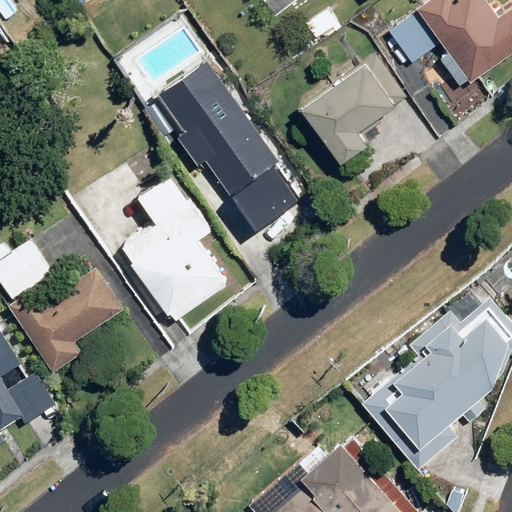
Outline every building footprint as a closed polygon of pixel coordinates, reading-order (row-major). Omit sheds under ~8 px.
[(294,0),(261,0),(261,1),(273,17),(294,0)] [(423,0),(385,28),(410,62),(436,42),(443,52),(434,59),(453,85),(465,77),(468,81),(511,48),(511,4),(498,15),(486,0),(423,0)] [(337,22),(326,6),(303,21),(314,37),(337,22)] [(404,94),(372,51),(294,110),(334,162),(360,142),(352,132),(404,94)] [(307,192),(209,63),(157,104),(255,232),(307,192)] [(208,230),(185,198),(116,248),(172,321),(222,282),(191,243),(208,230)] [(0,239),(0,284),(9,298),(48,270),(26,240),(9,252),(0,240),(0,239)] [(119,309),(91,268),(38,304),(29,289),(4,306),(49,372),(79,352),(71,341),(119,309)] [(383,380),(357,401),(413,469),(453,436),(443,424),(461,409),(469,419),(484,406),(475,396),(511,365),(511,359),(499,344),(511,333),(511,321),(497,303),(511,290),(511,280),(504,271),(490,283),(494,287),(478,301),(466,288),(371,366),(383,380)] [(0,439),(1,439),(0,436),(0,427),(17,417),(21,424),(54,404),(34,370),(5,388),(0,380),(0,373),(15,365),(0,338),(0,439)] [(410,511),(415,508),(348,438),(339,446),(336,443),(324,454),(314,443),(245,506),(250,511),(410,511)]
